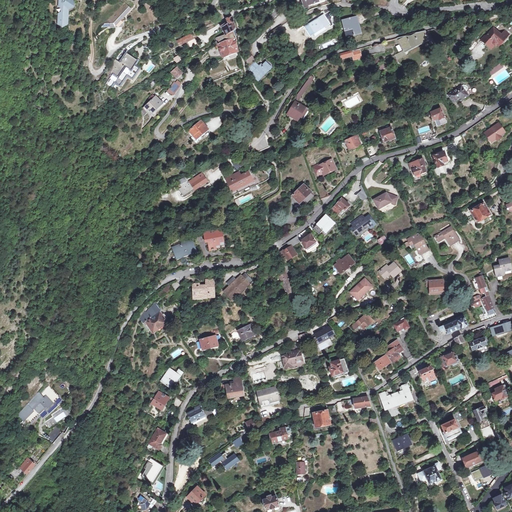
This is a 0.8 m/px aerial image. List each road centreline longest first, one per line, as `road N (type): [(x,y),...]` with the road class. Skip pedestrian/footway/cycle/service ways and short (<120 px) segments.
road 1 (residential): [(11,497),(81,420),(128,315),(147,295),(184,274),(275,246),(310,223),(366,162),(450,134),(511,93)]
road 2 (residential): [(325,318),(189,395),(162,511)]
road 3 (residential): [(269,0),(232,13),(207,10),(117,45),(98,73),(90,37),(96,0)]
road 4 (residential): [(299,406),(367,393),(463,330),(511,316)]
road 5 (residential): [(493,4),(329,53),(290,87)]
road 6 (residential): [(198,65),(159,125),(162,139),(213,111),(268,105)]
road 7 (residential): [(472,511),(432,422),(480,389)]
road 8 (residential): [(256,45),(288,21),(329,6),(393,8)]
